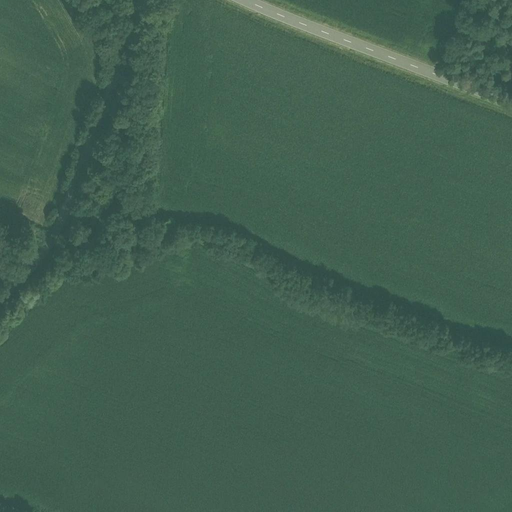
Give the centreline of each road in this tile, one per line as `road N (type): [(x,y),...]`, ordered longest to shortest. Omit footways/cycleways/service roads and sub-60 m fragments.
road 1 (residential): [(130,0),(37,240),(0,276)]
road 2 (tertiary): [(511,103),(246,0)]
